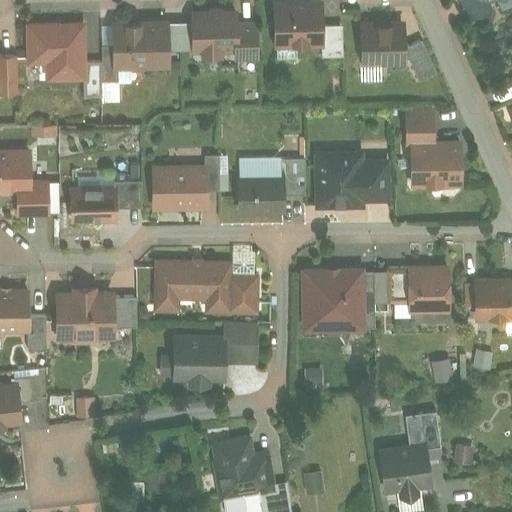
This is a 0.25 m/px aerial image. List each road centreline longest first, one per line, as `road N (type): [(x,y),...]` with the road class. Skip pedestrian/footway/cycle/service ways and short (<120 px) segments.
road 1 (residential): [(278,238),(269,396),(93,429),(27,505),(0,508)]
road 2 (residential): [(278,238),(157,237),(118,262),(40,264),(0,253)]
road 3 (residential): [(511,230),(278,238)]
road 4 (residential): [(511,210),(422,0)]
